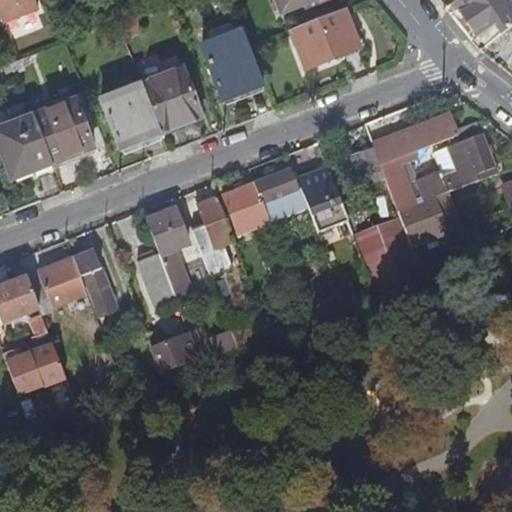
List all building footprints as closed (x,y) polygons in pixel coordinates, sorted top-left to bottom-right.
[(0,0),(0,19),(2,24),(38,10),(33,0),(0,0)] [(273,0),(279,13),(312,0),(273,0)] [(511,26),(511,0),(460,0),(454,4),(477,37),(495,25),(502,35),(511,26)] [(354,40),(342,8),(289,29),(304,68),(333,57),(330,50),(354,40)] [(247,45),(241,31),(200,48),(221,100),(262,84),(247,45)] [(358,50),(354,40),(330,50),(333,57),(355,49),(356,51),(358,50)] [(181,66),(140,83),(159,133),(200,117),(181,66)] [(159,133),(140,83),(100,99),(119,149),(159,133)] [(73,100),(32,116),(51,164),(92,149),(73,100)] [(51,164),(32,116),(0,127),(0,154),(9,180),(51,164)] [(386,128),(368,135),(372,146),(380,166),(397,159),(398,158),(397,154),(439,138),(441,142),(457,136),(449,117),(390,139),(386,128)] [(452,190),(496,174),(482,135),(448,148),(456,172),(443,177),(441,172),(416,181),(422,196),(413,200),(397,159),(380,166),(381,169),(395,204),(397,211),(434,198),(452,190)] [(380,166),(372,146),(325,163),(326,166),(339,199),(346,197),(340,185),(381,169),(380,166)] [(315,177),(298,184),(300,190),(307,208),(316,232),(347,220),(339,199),(326,166),(313,172),(315,177)] [(289,170),(254,183),(269,223),(307,208),(300,190),(297,191),(289,170)] [(269,223),(254,183),(221,196),(237,235),(269,223)] [(465,226),(452,190),(434,198),(436,203),(402,215),(413,245),(448,232),(458,228),(465,226)] [(233,241),(217,198),(198,205),(205,225),(191,230),(209,278),(231,269),(223,245),(233,241)] [(397,211),(395,204),(386,208),(390,216),(351,231),(376,297),(423,279),(410,246),(397,211)] [(178,208),(145,221),(157,253),(176,303),(177,305),(188,301),(185,294),(192,291),(176,249),(191,243),(178,208)] [(458,228),(448,232),(460,265),(470,261),(458,228)] [(78,257),(73,259),(80,278),(84,276),(97,310),(112,304),(92,252),(91,252),(89,247),(76,251),(78,257)] [(176,303),(157,253),(136,261),(155,311),(176,303)] [(80,278),(73,259),(26,277),(38,309),(40,315),(49,311),(48,310),(87,295),(80,278)] [(0,323),(38,309),(26,277),(0,287),(0,323)] [(345,308),(365,301),(362,292),(342,300),(345,308)] [(340,294),(302,308),(308,323),(345,308),(342,300),(340,294)] [(302,308),(302,307),(264,321),(270,337),(308,323),(302,308)] [(237,349),(252,343),(247,327),(244,320),(228,326),(231,333),(237,349)] [(270,337),(264,321),(247,327),(252,343),(270,337)] [(199,363),(237,349),(231,333),(193,347),(197,359),(199,363)] [(166,334),(148,341),(156,362),(160,373),(197,359),(193,347),(188,334),(169,342),(166,334)] [(65,378),(52,346),(14,360),(11,351),(2,354),(19,396),(65,378)] [(160,373),(156,362),(146,365),(152,381),(162,377),(160,373)]
